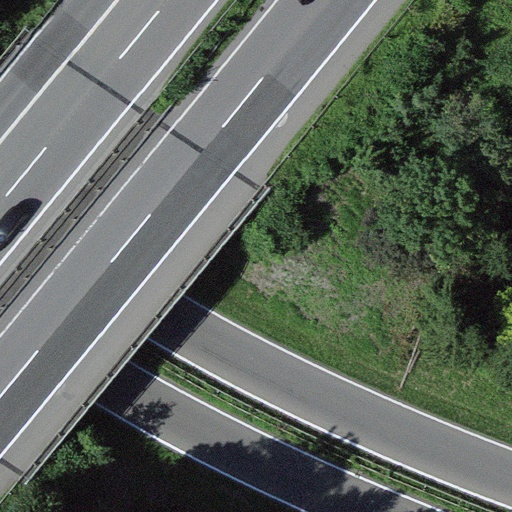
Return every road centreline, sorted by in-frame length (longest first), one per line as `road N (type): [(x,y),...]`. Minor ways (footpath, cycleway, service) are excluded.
road 1 (motorway): [(511,489),(301,404),(0,222)]
road 2 (motorway): [(0,404),(328,0)]
road 3 (motorway): [(0,315),(269,468),(380,511)]
road 4 (motorway): [(177,0),(0,217)]
